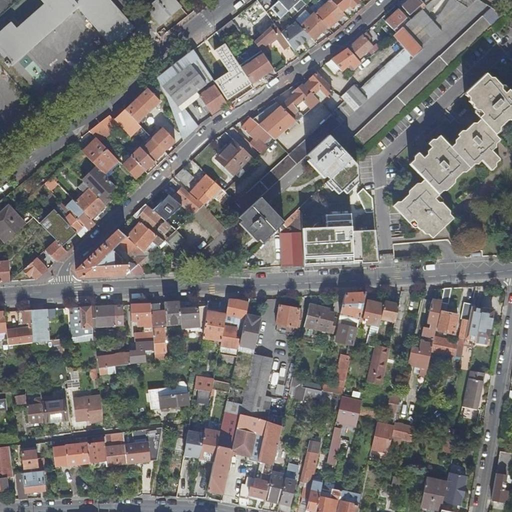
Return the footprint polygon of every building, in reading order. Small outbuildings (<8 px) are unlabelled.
[(110,0),(41,0),(45,4),(17,29),(11,23),(0,32),(0,51),(9,61),(7,62),(9,65),(11,63),(12,64),(78,5),(113,43),(133,25),(110,0)] [(155,10),(163,19),(179,5),(174,0),(154,0),(146,8),(151,13),(155,10)] [(277,0),(287,11),(300,0),(277,0)] [(330,0),(329,0),(322,7),(336,21),(344,14),(342,12),(330,0)] [(353,7),(360,1),(359,0),(330,0),(342,12),(350,5),(353,7)] [(449,0),(434,24),(422,10),(399,31),(396,33),(393,36),(404,48),(413,58),(476,0),(449,0)] [(421,6),(423,9),(426,7),(419,0),(409,0),(402,7),(410,16),(421,6)] [(268,6),(263,10),(273,24),(277,20),(279,19),(268,6)] [(335,28),(339,24),(336,21),(322,7),(315,14),(327,27),(329,29),(333,25),(335,28)] [(483,17),(492,27),(503,16),(492,9),(483,17)] [(155,10),(151,13),(159,23),(163,19),(155,10)] [(310,38),(313,41),(327,27),(315,14),(312,16),(305,10),(295,19),(302,26),(300,28),(310,38)] [(399,10),(386,22),(396,33),(399,31),(396,28),(406,19),(399,10)] [(354,137),(364,147),(399,115),(492,27),(483,17),(440,57),(354,137)] [(261,30),(271,24),(269,20),(258,25),(261,30)] [(239,30),(231,21),(216,33),(223,42),(233,35),(234,33),(239,30)] [(302,44),(310,38),(300,28),(295,23),(280,33),(289,45),(293,50),(302,44)] [(280,33),(273,24),(270,27),(254,41),(259,49),(270,40),(272,43),(276,40),(283,50),(289,45),(280,33)] [(366,39),(363,36),(351,47),(349,47),(360,59),(373,46),(366,39)] [(339,116),(335,120),(340,125),(413,58),(404,48),(359,90),(356,88),(358,87),(356,84),(354,85),(340,97),(344,102),(334,111),(339,116)] [(350,64),(356,70),(362,64),(347,49),(331,60),(340,70),(342,71),(347,66),(350,64)] [(213,79),(202,61),(197,53),(194,50),(158,78),(182,142),(196,129),(182,110),(200,95),(197,91),(213,79)] [(251,83),(272,69),(268,62),(262,54),(256,58),(251,52),(236,61),(237,63),(240,68),(251,83)] [(335,75),(340,70),(331,60),(325,64),(335,75)] [(347,66),(353,72),(356,70),(350,64),(347,66)] [(315,79),(306,87),(306,88),(319,102),(320,103),(326,97),(333,91),(316,73),(313,77),(315,79)] [(426,143),(430,147),(426,150),(426,153),(422,157),(417,151),(412,156),(412,159),(408,163),(423,178),(419,182),(416,182),(407,190),(408,193),(399,201),(395,200),(391,205),(407,222),(408,221),(411,219),(414,223),(415,226),(419,230),(420,230),(424,234),(427,233),(431,238),(453,217),(449,213),(449,209),(441,201),(438,202),(434,197),(438,194),(437,193),(442,190),(445,189),(454,181),(454,178),(462,171),(465,171),(474,163),(477,163),(481,159),(490,170),(496,165),(495,163),(500,159),(492,150),(496,146),(496,144),(500,140),(495,135),(500,130),(500,128),(508,120),(511,120),(511,118),(511,93),(511,92),(508,89),(504,93),(501,89),(501,85),(493,77),(489,77),(485,73),(464,93),(467,97),(467,100),(471,104),(470,105),(475,110),(478,110),(481,114),(478,117),(480,118),(475,122),(472,122),(464,130),(461,129),(456,134),(458,136),(453,140),(453,143),(449,146),(438,134),(434,138),(431,138),(426,143)] [(303,85),(306,87),(315,79),(313,77),(306,83),(303,85)] [(296,123),(319,102),(306,88),(304,86),(303,87),(301,86),(295,92),(297,93),(281,108),(295,122),(296,123)] [(226,103),(214,87),(200,96),(211,114),(226,103)] [(137,123),(160,103),(148,90),(142,96),(145,100),(133,110),(130,106),(125,111),(137,123)] [(133,110),(145,100),(142,96),(130,106),(133,110)] [(276,103),(252,120),(265,131),(268,134),(274,140),(295,122),(281,108),(276,103)] [(137,123),(125,111),(115,121),(119,125),(128,135),(129,136),(140,126),(137,123)] [(115,121),(110,116),(100,124),(110,133),(119,125),(115,121)] [(333,117),(310,138),(317,146),(328,135),(340,125),(335,120),(333,117)] [(253,140),(249,144),(261,154),(269,147),(266,145),(264,147),(257,140),(265,131),(252,120),(251,118),(241,129),(253,140)] [(101,143),(110,134),(110,133),(100,124),(90,131),(96,138),(101,143)] [(151,138),(164,152),(175,141),(162,128),(151,138)] [(264,138),(272,145),(276,141),(274,140),(268,134),(264,138)] [(310,160),(326,177),(329,180),(351,159),(328,135),(317,146),(306,156),(310,160)] [(103,175),(118,161),(118,160),(101,143),(96,138),(81,151),(96,167),(103,175)] [(141,146),(140,147),(153,161),(164,152),(151,138),(142,147),(141,146)] [(303,142),(288,155),(296,165),(306,156),(317,146),(310,138),(308,140),(303,142)] [(229,149),(224,154),(217,161),(225,169),(227,167),(235,174),(250,157),(233,141),(228,146),(227,147),(229,149)] [(227,147),(228,146),(226,144),(220,150),(224,154),(229,149),(227,147)] [(140,147),(131,156),(132,157),(144,170),(153,161),(140,147)] [(144,170),(132,157),(131,156),(127,151),(118,160),(118,161),(135,178),(144,170)] [(288,155),(235,203),(244,212),(260,198),(296,165),(288,155)] [(326,177),(310,160),(308,162),(324,179),(326,177)] [(107,193),(114,186),(103,175),(96,167),(83,180),(101,199),(100,200),(105,205),(112,199),(107,193)] [(193,178),(183,169),(175,177),(186,187),(193,178)] [(212,183),(205,176),(199,184),(197,186),(190,193),(204,205),(220,188),(213,181),(212,183)] [(50,191),(58,183),(52,177),(44,184),(50,191)] [(78,186),(85,194),(90,189),(83,182),(78,186)] [(45,192),(41,187),(37,191),(41,196),(45,192)] [(196,201),(181,188),(176,194),(177,195),(174,199),(187,210),(193,216),(203,207),(204,206),(197,200),(196,201)] [(90,189),(85,194),(75,202),(78,205),(91,219),(96,224),(101,218),(96,213),(105,205),(100,200),(90,189)] [(36,200),(41,196),(37,191),(36,192),(34,194),(32,196),(36,200)] [(313,203),(312,196),(298,210),(301,214),(313,203)] [(173,227),(187,210),(174,199),(173,198),(172,198),(158,215),(173,227)] [(241,222),(259,240),(262,244),(280,227),(284,223),(260,198),(244,212),(238,218),(241,222)] [(87,223),(91,219),(78,205),(70,212),(83,226),(88,231),(92,228),(87,223)] [(134,216),(138,219),(151,230),(161,218),(146,205),(134,216)] [(0,213),(0,224),(14,211),(9,206),(0,213)] [(193,216),(215,239),(226,229),(204,206),(203,207),(193,216)] [(312,240),(311,224),(301,224),(301,214),(298,210),(284,223),(280,227),(282,268),(304,267),(302,240),(312,240)] [(24,223),(14,211),(0,224),(0,236),(4,241),(24,223)] [(53,223),(51,225),(51,226),(46,231),(53,238),(64,228),(69,233),(67,234),(76,243),(81,238),(76,233),(63,220),(56,212),(53,216),(54,218),(53,220),(55,222),(53,223)] [(76,233),(83,226),(70,212),(63,220),(76,233)] [(360,214),(330,216),(332,237),(362,235),(360,214)] [(46,231),(51,226),(41,216),(36,220),(46,231)] [(87,223),(92,228),(96,224),(91,219),(87,223)] [(158,248),(164,242),(155,235),(140,222),(127,238),(147,256),(126,276),(143,275),(143,270),(141,268),(151,259),(150,258),(156,252),(155,250),(152,253),(146,249),(152,242),(158,248)] [(166,222),(155,235),(164,242),(165,241),(168,238),(165,235),(172,227),(166,222)] [(259,240),(241,222),(239,224),(257,243),(259,240)] [(83,226),(76,233),(81,238),(88,231),(83,226)] [(127,238),(119,230),(76,271),(79,278),(126,276),(147,256),(127,238)] [(185,241),(176,231),(168,238),(165,241),(175,251),(185,241)] [(45,250),(56,262),(66,252),(55,240),(45,250)] [(374,272),(374,243),(353,244),(354,273),(374,272)] [(179,259),(185,266),(198,255),(193,249),(190,249),(179,259)] [(54,264),(56,262),(45,250),(42,252),(47,256),(41,262),(42,264),(48,258),(54,264)] [(41,262),(36,258),(24,270),(30,277),(31,275),(36,280),(47,270),(42,264),(41,262)] [(0,282),(10,282),(9,262),(0,262),(0,282)] [(447,304),(451,288),(444,289),(441,302),(447,304)] [(339,315),(352,317),(359,319),(363,300),(365,293),(354,293),(344,294),(340,311),(339,315)] [(332,309),(340,311),(344,294),(336,294),(332,309)] [(362,322),(370,324),(378,326),(380,318),(383,304),(363,300),(359,319),(359,320),(363,321),(362,322)] [(441,302),(431,300),(431,303),(426,322),(431,323),(430,328),(424,327),(422,335),(433,338),(433,337),(441,302)] [(395,321),(399,304),(384,301),(383,304),(380,318),(395,321)] [(181,324),(179,309),(179,302),(172,302),(163,303),(164,311),(166,325),(181,324)] [(152,327),(163,326),(166,325),(164,311),(160,311),(159,303),(156,303),(150,304),(151,321),(152,327)] [(463,319),(458,342),(455,356),(461,357),(464,344),(471,307),(472,304),(464,303),(460,319),(463,319)] [(130,305),(131,322),(151,321),(150,304),(130,305)] [(329,309),(309,304),(304,325),(332,332),(335,319),(332,318),(333,314),(328,313),(329,309)] [(96,319),(94,319),(94,323),(97,323),(97,327),(123,326),(122,305),(112,306),(96,307),(96,319)] [(181,324),(181,328),(192,327),(192,330),(204,329),(206,317),(207,310),(207,306),(179,309),(181,324)] [(278,306),(275,324),(296,328),(296,327),(299,327),(302,314),(299,313),(299,309),(278,306)] [(92,335),(91,319),(90,307),(80,307),(80,314),(71,315),(73,337),(92,335)] [(476,335),(482,309),(471,307),(464,344),(474,346),(475,342),(476,335)] [(34,342),(49,340),(48,324),(46,309),(31,310),(32,323),(33,327),(34,342)] [(482,309),(476,335),(475,342),(486,344),(492,311),(482,309)] [(20,325),(32,323),(31,310),(18,311),(20,325)] [(202,337),(221,341),(223,326),(225,315),(226,312),(219,311),(218,312),(207,310),(206,317),(204,329),(202,337)] [(457,315),(441,312),(437,331),(453,334),(457,315)] [(238,349),(238,351),(252,354),(260,318),(246,314),(244,322),(240,339),(238,349)] [(236,328),(241,321),(242,319),(225,315),(223,326),(236,328)] [(339,315),(337,324),(339,325),(350,327),(356,328),(357,329),(359,320),(359,319),(352,317),(339,315)] [(241,321),(236,328),(235,338),(240,339),(244,322),(241,321)] [(370,324),(368,334),(376,336),(378,326),(370,324)] [(356,328),(350,327),(339,325),(336,341),(349,344),(346,355),(341,354),(336,379),(345,381),(356,328)] [(235,338),(236,328),(223,326),(221,341),(218,354),(226,355),(228,347),(233,348),(238,349),(240,339),(235,338)] [(34,342),(33,327),(7,331),(7,332),(9,346),(34,342)] [(166,360),(163,329),(152,330),(152,333),(153,341),(154,350),(155,361),(166,360)] [(134,334),(134,342),(136,342),(153,341),(152,333),(134,334)] [(376,336),(368,334),(365,344),(374,346),(374,344),(376,336)] [(278,336),(276,347),(284,348),(286,338),(278,336)] [(455,356),(458,342),(433,337),(433,338),(432,344),(431,349),(430,351),(455,356)] [(56,358),(65,356),(62,339),(53,340),(56,358)] [(130,364),(145,362),(144,351),(154,350),(153,341),(136,342),(136,352),(129,353),(130,364)] [(421,367),(419,375),(425,376),(430,351),(431,349),(432,344),(420,342),(419,348),(411,346),(409,353),(407,364),(415,366),(417,367),(421,367)] [(389,348),(374,344),(374,346),(366,381),(381,384),(389,348)] [(130,364),(129,353),(129,350),(120,351),(120,354),(97,357),(98,364),(94,364),(94,369),(130,364)] [(421,396),(432,398),(438,367),(449,370),(436,431),(446,433),(461,357),(455,356),(430,351),(425,376),(421,396)] [(258,419),(266,421),(271,397),(264,396),(272,359),(252,355),(248,375),(239,415),(258,419)] [(229,393),(225,411),(239,415),(248,375),(233,371),(230,384),(229,393)] [(477,410),(484,373),(469,371),(462,407),(477,410)] [(213,380),(196,377),(194,389),(211,392),(212,389),(213,380)] [(308,380),(304,379),(302,387),(306,388),(321,391),(322,386),(307,383),(308,380)] [(230,384),(213,380),(212,389),(229,393),(230,384)] [(158,389),(158,390),(158,392),(151,393),(153,408),(188,404),(186,386),(183,382),(177,382),(175,387),(158,389)] [(342,394),(343,388),(323,384),(322,386),(321,391),(342,394)] [(306,388),(305,393),(320,397),(321,391),(306,388)] [(396,414),(400,396),(380,392),(375,409),(396,414)] [(26,395),(15,396),(16,404),(27,403),(26,395)] [(103,421),(100,397),(73,399),(76,418),(84,417),(84,420),(90,419),(90,422),(103,421)] [(358,402),(341,398),(338,411),(355,415),(358,402)] [(65,400),(43,403),(46,422),(67,420),(65,400)] [(29,423),(44,422),(41,404),(27,406),(29,423)] [(360,407),(358,416),(377,420),(379,411),(360,407)] [(217,446),(232,449),(239,415),(225,411),(217,446)] [(250,459),(263,462),(272,465),(282,426),(266,421),(258,419),(239,415),(232,449),(232,451),(250,455),(250,459)] [(376,423),(370,450),(387,454),(389,449),(391,437),(393,427),(376,423)] [(414,427),(394,423),(393,427),(391,437),(401,439),(411,441),(414,427)] [(137,431),(136,438),(160,442),(163,427),(137,431)] [(335,465),(344,429),(335,427),(327,463),(335,465)] [(204,434),(187,431),(183,455),(199,458),(204,434)] [(150,461),(149,458),(147,442),(123,445),(122,441),(122,432),(110,434),(111,439),(118,438),(118,446),(104,448),(104,443),(104,440),(105,440),(105,435),(87,437),(88,444),(90,462),(90,468),(150,461)] [(456,435),(447,433),(443,452),(452,454),(456,435)] [(401,439),(391,437),(389,449),(399,451),(401,439)] [(160,442),(136,438),(136,439),(122,441),(123,445),(147,442),(149,458),(157,459),(160,442)] [(184,439),(177,438),(175,450),(182,451),(184,439)] [(88,444),(66,447),(68,465),(90,462),(88,444)] [(216,449),(214,458),(213,466),(209,484),(207,491),(222,494),(232,451),(232,449),(217,446),(216,449)] [(0,479),(6,478),(14,477),(9,447),(0,447),(0,479)] [(214,458),(216,449),(206,447),(202,472),(210,474),(213,458),(214,458)] [(317,462),(319,453),(307,450),(302,471),(309,472),(311,461),(317,462)] [(24,474),(38,472),(36,451),(21,452),(24,474)] [(511,462),(511,453),(500,451),(497,473),(496,473),(491,499),(505,502),(507,491),(503,490),(508,462),(511,462)] [(165,473),(179,476),(182,461),(167,459),(165,473)] [(265,498),(271,472),(272,465),(263,462),(261,472),(262,472),(261,480),(247,477),(245,484),(242,484),(240,497),(248,499),(249,495),(265,498)] [(24,483),(17,483),(18,488),(19,499),(26,499),(26,492),(44,490),(43,474),(46,474),(46,471),(38,472),(24,474),(23,474),(24,483)] [(285,476),(271,472),(265,498),(279,502),(285,476)] [(285,476),(279,502),(290,505),(296,478),(294,478),(294,475),(286,473),(285,476)] [(403,479),(393,476),(391,484),(401,486),(403,479)] [(302,497),(308,498),(310,489),(313,479),(307,478),(302,497)] [(446,483),(435,481),(426,479),(420,506),(440,510),(446,483)] [(176,498),(179,484),(173,483),(170,491),(170,497),(176,498)] [(201,498),(205,499),(207,491),(209,484),(201,483),(198,497),(201,498)] [(320,491),(319,497),(320,497),(317,511),(332,511),(333,510),(335,510),(336,506),(338,506),(341,491),(321,486),(320,491)] [(308,498),(306,509),(309,510),(308,511),(315,511),(319,497),(320,491),(310,489),(308,498)] [(336,511),(356,511),(360,495),(341,491),(338,506),(336,511)]
